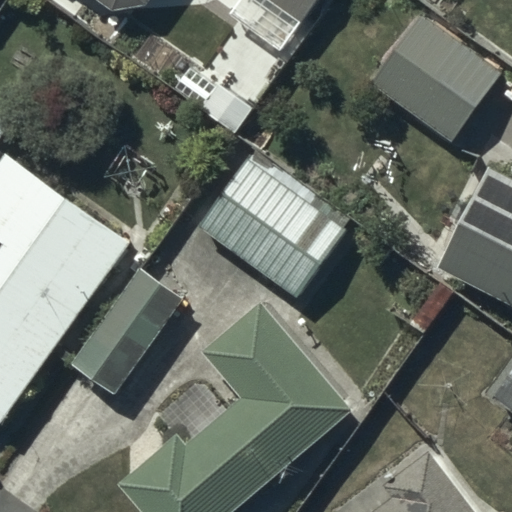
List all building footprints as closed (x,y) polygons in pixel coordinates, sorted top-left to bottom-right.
[(104,0),(118,10),(148,3),(149,0),(104,0)] [(319,0),(277,0),(305,20),(319,0)] [(504,73),(424,15),(375,84),(455,142),(504,73)] [(219,87),(193,68),(179,87),(205,106),(219,87)] [(0,139),(12,122),(0,113),(0,139)] [(134,239),(11,153),(0,168),(0,231),(12,240),(0,256),(0,416),(6,421),(134,239)] [(347,229),(251,159),(203,226),(299,295),(347,229)] [(511,174),(495,166),(443,267),(511,302),(511,174)] [(183,297),(144,270),(77,364),(116,391),(183,297)] [(235,511),(358,409),(266,301),(208,350),(248,397),(192,444),(183,434),(126,482),(151,511),(235,511)] [(511,379),(499,398),(511,406),(511,379)] [(482,511),(436,449),(390,483),(399,496),(377,511),(482,511)]
